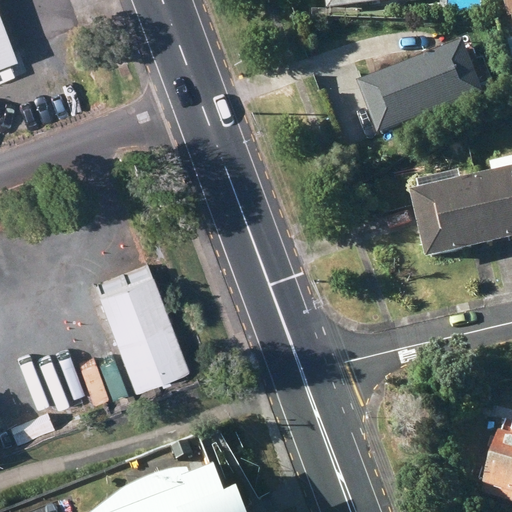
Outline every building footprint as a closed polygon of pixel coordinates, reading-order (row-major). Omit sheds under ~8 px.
[(326,0),(328,10),(407,0),(326,0)] [(511,0),(498,0),(503,20),(511,18),(511,17),(511,0)] [(0,55),(14,51),(0,12),(0,55)] [(379,138),(485,96),(465,43),(358,85),(379,138)] [(511,245),(511,164),(486,170),(488,180),(472,184),(488,251),(511,245)] [(423,266),(488,251),(472,184),(457,187),(455,180),(412,189),(414,198),(408,199),(417,238),(409,240),(412,253),(420,251),(423,266)] [(142,267),(87,288),(123,386),(178,365),(142,267)] [(511,436),(501,434),(484,497),(511,503),(511,436)] [(247,511),(241,493),(229,498),(217,468),(192,477),(190,470),(173,471),(153,477),(127,489),(96,511),(247,511)]
